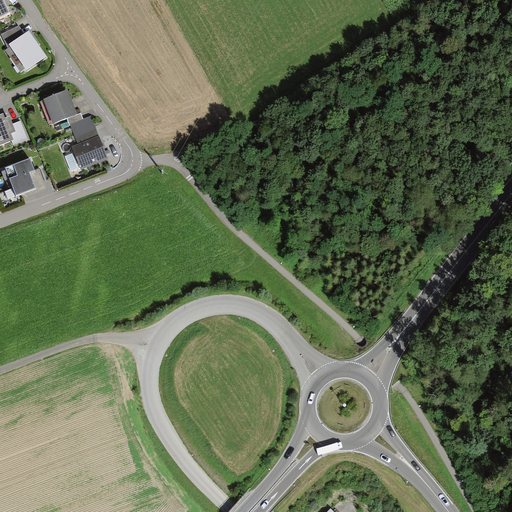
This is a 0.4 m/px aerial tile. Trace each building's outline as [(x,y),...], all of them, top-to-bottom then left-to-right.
[(46,55),(29,29),(24,33),(18,24),(1,33),(8,46),(13,44),(27,67),(46,55)] [(77,114),(68,90),(40,101),(50,124),(53,122),(54,124),(67,118),(77,114)] [(3,113),(0,114),(0,145),(12,140),(14,140),(11,133),(16,131),(13,124),(10,116),(5,118),(3,113)] [(77,114),(67,118),(69,124),(70,124),(83,119),(81,113),(77,114)] [(78,144),(72,147),(81,169),(107,159),(90,116),(83,119),(70,124),(78,144)] [(21,121),(13,124),(16,131),(11,133),(14,140),(12,140),(14,145),(28,139),(21,121)] [(30,159),(5,168),(16,196),(25,192),(26,195),(46,188),(39,169),(35,171),(30,159)]
